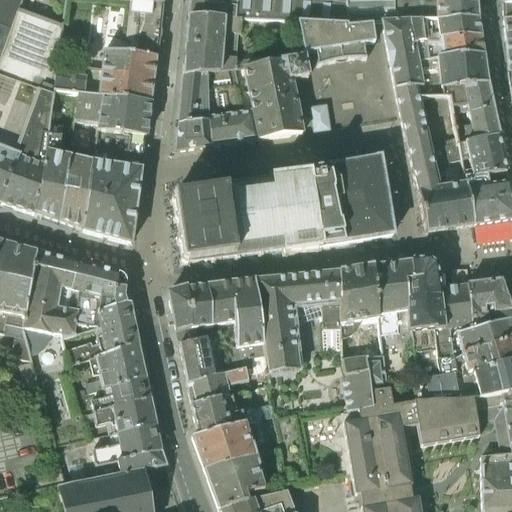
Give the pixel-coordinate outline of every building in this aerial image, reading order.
[(37,92),(54,94),(56,76),(63,26),(20,11),(24,0),(0,0),(0,205),(0,206),(37,92)] [(342,31),(348,30),(344,0),(189,0),(188,19),(240,21),(295,24),(342,31)] [(409,22),(423,21),(422,5),(451,4),(450,0),(455,0),(456,1),(474,1),(474,0),(344,0),(348,30),(370,27),(369,25),(380,24),(409,22)] [(423,21),(476,21),(476,20),(475,20),(474,2),(475,2),(474,1),(456,1),(455,0),(450,0),(451,4),(422,5),(423,21)] [(127,56),(155,60),(158,29),(161,8),(129,5),(127,26),(124,44),(129,45),(127,56)] [(511,7),(501,7),(502,23),(511,23),(511,7)] [(185,47),(237,50),(240,21),(188,19),(185,47)] [(439,40),(479,39),(476,21),(423,21),(409,22),(411,44),(439,40)] [(420,89),(415,62),(411,44),(409,22),(380,24),(392,92),(394,91),(415,89),(416,89),(420,89)] [(511,44),(511,23),(502,23),(504,45),(511,44)] [(363,62),(361,47),(372,46),(370,27),(348,30),(342,31),(295,24),(302,56),(314,54),(316,69),(333,64),(352,62),(363,62)] [(415,62),(482,58),(479,39),(439,40),(411,44),(415,62)] [(182,79),(206,77),(227,74),(235,73),(237,50),(185,47),(183,70),(182,79)] [(102,101),(149,106),(152,82),(154,68),(155,60),(127,56),(127,57),(102,54),(100,70),(87,69),(86,80),(56,76),(54,94),(77,97),(97,99),(102,101)] [(442,91),(486,86),(482,58),(415,62),(420,89),(416,89),(418,100),(443,98),(442,91)] [(244,114),(249,143),(301,137),(290,82),(303,80),(307,80),(302,60),(288,63),(241,71),(251,112),(244,114)] [(243,108),(234,109),(227,74),(206,77),(207,100),(207,106),(207,113),(209,149),(249,143),(244,114),(243,108)] [(180,103),(207,100),(206,77),(182,79),(181,90),(180,103)] [(458,116),(492,112),(486,86),(442,91),(443,98),(451,97),(454,117),(453,121),(455,126),(460,125),(458,116)] [(464,186),(447,189),(439,191),(429,147),(418,100),(415,89),(394,91),(400,121),(417,195),(425,235),(445,232),(473,228),(464,186)] [(43,174),(54,94),(37,92),(0,206),(34,217),(43,174)] [(97,99),(77,97),(73,126),(96,129),(102,101),(97,99)] [(180,103),(177,127),(204,123),(203,107),(207,106),(207,100),(180,103)] [(125,133),(145,135),(149,106),(102,101),(96,129),(125,133)] [(174,154),(209,149),(207,113),(207,106),(203,107),(204,123),(177,127),(175,148),(174,154)] [(312,135),(330,132),(326,106),(308,109),(312,135)] [(459,147),(498,138),(497,136),(495,127),(494,122),(492,114),(492,112),(458,116),(460,125),(455,126),(459,147)] [(81,234),(85,209),(91,164),(68,159),(59,157),(62,131),(49,129),(45,167),(43,174),(34,217),(57,226),(81,234)] [(85,209),(81,234),(129,247),(134,215),(140,171),(143,144),(145,135),(125,133),(120,168),(91,164),(85,209)] [(463,181),(505,175),(504,166),(498,138),(459,147),(460,163),(463,181)] [(442,166),(460,163),(456,148),(455,140),(429,147),(439,191),(447,189),(442,166)] [(179,261),(180,266),(182,266),(183,268),(188,268),(188,265),(210,262),(211,265),(216,264),(216,261),(234,259),(234,261),(240,261),(240,258),(258,256),(258,258),(264,257),(263,255),(281,252),(282,258),(288,257),(316,253),(321,253),(321,250),(329,249),(329,248),(338,247),(338,248),(348,246),(348,245),(356,244),(356,245),(363,243),(370,242),(378,241),(378,240),(385,239),(385,240),(392,239),(391,232),(390,232),(389,225),(390,225),(388,218),(386,210),(387,210),(386,203),(385,203),(384,196),(385,196),(384,188),(383,189),(382,181),(381,174),(379,167),(380,167),(379,160),(376,161),(327,170),(306,174),(306,175),(269,180),(270,185),(252,187),(252,185),(246,186),(247,188),(229,191),(229,188),(223,189),(223,191),(206,194),(205,192),(199,192),(200,195),(185,197),(185,194),(181,195),(181,197),(179,198),(179,199),(177,200),(177,197),(172,198),(172,201),(170,201),(171,206),(173,206),(175,219),(173,219),(173,225),(176,224),(178,241),(176,241),(177,247),(179,247),(182,261),(179,261)] [(463,181),(464,186),(473,228),(511,222),(511,213),(507,184),(505,175),(463,181)] [(21,332),(23,333),(35,254),(0,244),(0,336),(2,337),(2,338),(14,340),(10,361),(30,364),(29,358),(21,332)] [(61,343),(73,339),(77,311),(69,310),(72,291),(70,290),(75,265),(35,254),(23,333),(21,332),(29,358),(34,355),(40,350),(45,344),(48,337),(59,339),(61,343)] [(439,376),(437,359),(434,332),(444,331),(443,326),(439,291),(437,279),(435,268),(427,262),(410,263),(413,281),(403,282),(405,315),(407,335),(410,335),(419,386),(412,387),(413,404),(429,403),(425,377),(439,376)] [(395,316),(405,315),(403,282),(413,281),(410,263),(371,269),(377,322),(379,339),(397,336),(395,316)] [(73,339),(89,334),(93,332),(89,314),(106,311),(105,300),(111,274),(75,265),(70,290),(72,291),(69,310),(77,311),(73,339)] [(359,326),(377,322),(371,269),(339,275),(341,330),(359,326)] [(89,362),(137,348),(129,306),(126,306),(124,299),(126,284),(124,281),(123,279),(120,276),(111,274),(105,300),(106,311),(89,314),(93,332),(89,334),(93,347),(88,348),(87,345),(64,352),(68,368),(89,362)] [(264,358),(267,376),(298,373),(292,328),(320,319),(320,333),(320,352),(341,351),(341,330),(339,275),(324,276),(256,283),(264,358)] [(251,360),(264,358),(256,283),(217,287),(186,291),(190,332),(196,331),(211,330),(221,328),(234,326),(235,350),(230,350),(232,374),(252,369),(251,360)] [(486,318),(510,314),(499,284),(465,287),(472,322),(473,326),(487,324),(486,318)] [(443,326),(472,322),(465,287),(456,288),(456,289),(446,290),(439,291),(443,326)] [(175,335),(190,332),(186,291),(171,295),(168,300),(175,335)] [(462,353),(511,341),(511,321),(510,314),(486,318),(487,324),(473,326),(472,322),(443,326),(444,331),(434,332),(437,359),(462,356),(462,353)] [(186,386),(224,376),(217,341),(198,343),(196,331),(190,332),(175,335),(186,386)] [(474,372),(511,363),(511,341),(462,353),(462,356),(437,359),(439,376),(474,372)] [(103,392),(145,383),(137,348),(89,362),(93,378),(98,377),(99,382),(85,386),(86,396),(103,392)] [(248,394),(268,389),(267,376),(264,358),(251,360),(252,369),(232,374),(224,376),(186,386),(188,393),(187,393),(191,408),(248,394)] [(369,394),(387,391),(382,358),(365,359),(367,375),(369,394)] [(367,375),(365,359),(342,362),(343,378),(367,375)] [(459,402),(511,395),(511,363),(474,372),(439,376),(425,377),(429,403),(459,402)] [(25,393),(37,390),(31,365),(18,368),(25,393)] [(346,414),(358,411),(371,409),(369,394),(367,375),(343,378),(340,382),(346,414)] [(92,415),(149,403),(145,383),(103,392),(104,401),(90,404),(92,415)] [(419,511),(417,500),(411,501),(409,488),(411,488),(400,429),(417,427),(420,449),(478,439),(476,424),(492,422),(499,458),(511,457),(511,395),(459,402),(429,403),(413,404),(391,407),(389,391),(387,391),(369,394),(371,409),(358,411),(360,422),(343,425),(355,497),(360,496),(362,509),(360,510),(360,511),(419,511)] [(227,419),(238,415),(236,409),(251,406),(248,394),(191,408),(190,408),(195,427),(195,429),(227,420),(227,419)] [(115,436),(154,428),(149,403),(92,415),(95,429),(114,425),(115,436)] [(203,473),(255,457),(252,447),(259,446),(253,425),(252,425),(249,412),(238,415),(227,419),(227,420),(195,429),(198,438),(191,440),(203,473)] [(92,454),(94,462),(94,468),(116,464),(160,454),(154,428),(115,436),(107,438),(110,449),(92,454)] [(119,476),(142,473),(165,468),(160,454),(116,464),(94,468),(97,480),(99,480),(119,476)] [(217,511),(220,511),(264,499),(263,491),(257,470),(259,469),(255,457),(203,473),(217,511)] [(479,511),(511,511),(511,457),(499,458),(479,460),(479,469),(479,511)] [(149,511),(142,473),(119,476),(99,480),(97,480),(88,482),(57,488),(61,511),(149,511)] [(264,499),(220,511),(293,511),(286,493),(264,499)]
